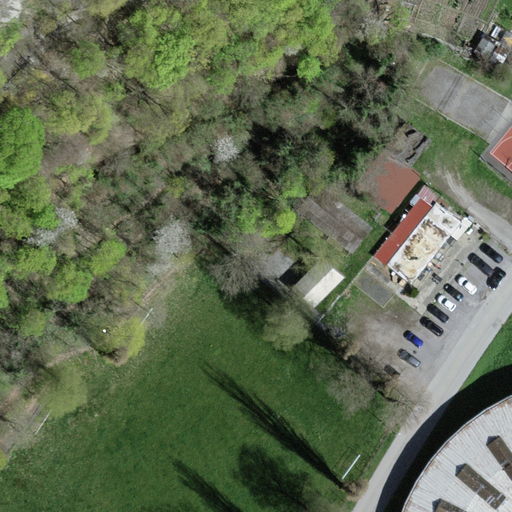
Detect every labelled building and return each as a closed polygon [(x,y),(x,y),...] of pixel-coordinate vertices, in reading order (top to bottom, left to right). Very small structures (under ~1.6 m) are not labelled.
[(382,148),(361,187),(398,207),(419,168),(382,148)] [(418,280),(455,212),(435,201),(441,190),(419,179),(377,257),(418,280)] [(452,343),(506,253),(462,227),(408,317),(452,343)] [(339,280),(320,263),(297,290),(316,307),(339,280)] [(511,511),(511,396),(498,403),(476,416),(453,436),(437,454),(410,494),(403,511),(511,511)]
